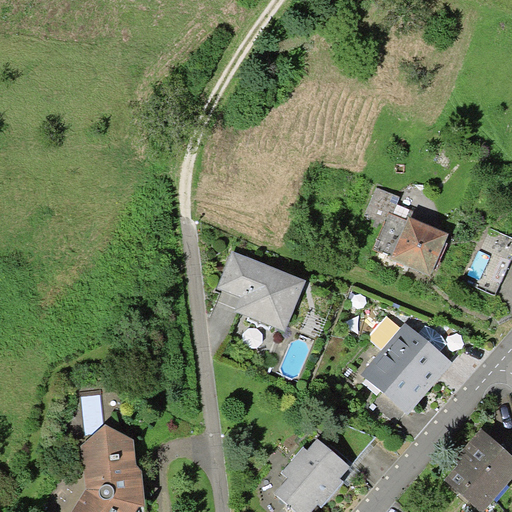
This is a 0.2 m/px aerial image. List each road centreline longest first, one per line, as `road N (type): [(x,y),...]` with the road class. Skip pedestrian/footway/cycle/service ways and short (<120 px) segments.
road 1 (residential): [(219,511),(184,221)]
road 2 (track): [(184,221),(198,126),(282,0)]
road 3 (residential): [(367,511),(504,353)]
